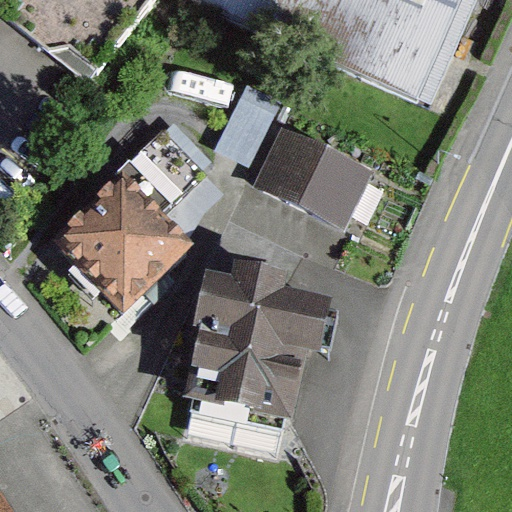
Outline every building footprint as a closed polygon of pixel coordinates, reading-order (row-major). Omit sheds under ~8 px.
[(159,0),(172,0),(429,112),(457,61),(484,0),(5,0),(2,4),(96,78),(159,0)] [(253,90),(225,152),(258,167),(286,105),(253,90)] [(345,229),(370,176),(280,135),(255,188),(345,229)] [(124,309),(190,243),(125,178),(59,244),(124,309)] [(316,353),(327,303),(279,293),(283,276),(240,267),(238,280),(209,274),(197,331),(206,333),(185,434),(281,455),(303,350),(316,353)]
